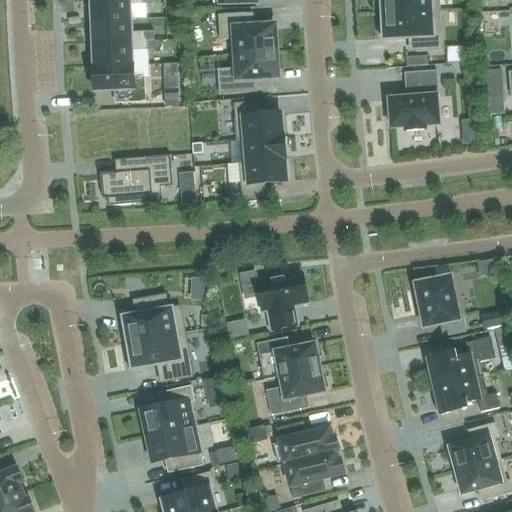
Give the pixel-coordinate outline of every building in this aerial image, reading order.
[(152,0),(89,0),(91,22),(130,20),(129,6),(152,5),(152,0)] [(438,0),(377,0),(378,4),(381,4),(381,15),(439,12),(438,0)] [(439,12),(381,15),(382,25),(379,25),(379,38),(383,38),(383,41),(414,39),(415,53),(441,52),(439,12)] [(245,15),(217,16),(219,42),(229,41),(230,56),(275,53),(274,27),(246,28),(245,15)] [(130,20),(91,22),(92,45),(146,42),(154,42),(153,33),(130,34),(130,20)] [(65,26),(64,39),(85,39),(86,26),(65,26)] [(146,42),(92,45),(93,68),(132,67),(131,52),(147,51),(146,42)] [(63,51),(63,66),(88,67),(88,46),(74,46),(74,51),(63,51)] [(275,53),(230,56),(230,70),(217,71),(218,96),(250,94),(249,81),(277,79),(275,53)] [(132,67),(93,68),(94,93),(120,92),(120,105),(145,104),(144,79),(132,79),(132,67)] [(503,99),(501,71),(485,72),(487,100),(488,100),(503,99)] [(407,99),(388,101),(391,130),(404,129),(405,133),(425,131),(425,127),(438,126),(436,99),(438,98),(437,72),(409,74),(410,96),(407,99)] [(282,137),(280,115),(259,117),(258,103),(233,105),(236,143),(244,142),(244,141),(283,138),(283,137),(282,137)] [(285,161),(283,138),(244,141),(244,142),(246,163),(246,164),(285,161)] [(172,187),(170,171),(171,171),(170,157),(122,161),(123,174),(100,176),(101,196),(102,196),(102,201),(106,200),(107,208),(141,205),(140,204),(147,204),(145,190),(172,187)] [(286,183),(284,162),(285,162),(285,161),(246,164),(246,163),(238,164),(241,201),(266,199),(265,185),(286,183)] [(301,274),(256,283),(262,313),(267,312),(271,331),(296,326),(293,307),(306,305),(301,274)] [(449,280),(416,286),(416,290),(414,291),(417,306),(420,306),(424,328),(439,325),(442,338),(465,333),(462,318),(457,319),(449,280)] [(165,297),(138,302),(140,316),(122,319),(127,345),(184,335),(179,309),(167,311),(165,297)] [(184,335),(127,345),(129,355),(125,356),(128,369),(131,368),(131,371),(162,365),(165,383),(192,378),(184,335)] [(315,349),(314,345),(310,346),(310,345),(305,346),(305,347),(288,351),(286,339),(256,345),(263,382),(279,378),(319,370),(317,361),(321,358),(319,350),(315,349)] [(428,378),(432,377),(434,388),(483,377),(480,364),(488,362),(487,354),(493,353),(490,339),(465,345),(468,357),(456,360),(454,354),(428,360),(429,365),(425,365),(428,378)] [(511,357),(503,360),(508,379),(511,377),(511,357)] [(279,378),(281,389),(266,392),(271,417),(301,411),(298,399),(324,394),(323,390),(327,390),(325,377),(321,378),(319,370),(279,378)] [(439,411),(440,416),(467,410),(466,404),(478,401),(480,414),(499,409),(496,395),(487,397),(483,377),(434,388),(436,398),(432,399),(435,412),(439,411)] [(191,387),(164,393),(167,407),(140,413),(146,439),(194,428),(189,404),(194,403),(191,387)] [(284,465),(338,452),(335,439),(331,440),(329,430),(306,435),(303,423),(276,430),(278,442),(279,446),(274,447),(278,463),(283,462),(284,465)] [(449,449),(455,472),(500,460),(494,438),(498,437),(495,425),(466,432),(469,443),(449,449)] [(170,460),(173,474),(203,467),(194,428),(146,439),(152,464),(170,460)] [(338,452),(284,465),(289,489),(290,489),(293,500),(325,492),(322,481),(344,475),(340,461),(337,462),(334,454),(338,453),(338,452)] [(506,482),(500,460),(455,472),(461,496),(482,490),(485,502),(511,494),(511,488),(510,481),(506,482)] [(0,501),(21,493),(18,485),(21,484),(16,470),(0,475),(0,501)] [(190,495),(161,502),(163,511),(214,511),(209,490),(214,489),(210,475),(186,481),(190,495)] [(32,511),(28,501),(25,502),(21,493),(0,501),(0,511),(32,511)] [(340,511),(338,503),(307,511),(340,511)]
